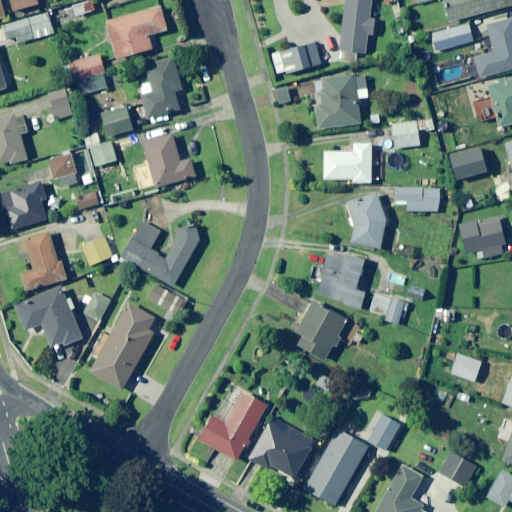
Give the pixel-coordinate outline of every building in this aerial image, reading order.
[(36,5),(34,0),(8,0),(13,12),(36,5)] [(129,2),(128,0),(100,0),(103,9),(129,2)] [(366,35),(371,35),(375,0),(344,0),(340,62),(357,63),(357,53),(364,54),(366,35)] [(511,5),(511,0),(442,0),(449,22),(511,5)] [(87,14),(85,3),(72,6),(74,16),(87,14)] [(150,35),(143,11),(106,21),(117,59),(154,49),(150,35)] [(50,35),(44,15),(2,26),(5,40),(16,37),(17,43),(50,35)] [(511,17),(485,25),(493,53),(473,58),(479,79),(511,69),(511,17)] [(473,42),(468,25),(430,35),(435,52),(473,42)] [(321,65),(316,44),(281,53),(286,74),(321,65)] [(108,87),(98,55),(68,64),(74,82),(76,82),(80,95),(108,87)] [(181,89),(172,58),(144,66),(149,83),(140,85),(143,95),(139,96),(146,120),(183,109),(178,90),(181,89)] [(368,98),(364,73),(313,81),(316,105),(313,106),(316,130),(360,124),(357,100),(368,98)] [(511,79),(489,84),(498,127),(511,124),(511,79)] [(72,115),(65,89),(45,94),(52,121),(72,115)] [(131,130),(124,108),(101,115),(108,137),(131,130)] [(19,135),(27,132),(22,116),(14,118),(13,113),(0,117),(0,164),(9,162),(10,164),(27,159),(19,135)] [(393,149),(419,146),(417,130),(434,129),(433,120),(391,125),(393,149)] [(179,159),(172,136),(170,128),(158,131),(160,139),(143,144),(150,167),(142,169),(147,187),(155,185),(156,188),(194,177),(189,156),(179,159)] [(120,172),(110,141),(89,148),(99,179),(120,172)] [(511,142),(503,145),(511,174),(511,142)] [(353,183),(372,183),(372,181),(384,181),(385,152),(371,152),(371,144),(353,144),(353,153),(325,152),(324,179),(353,180),(353,183)] [(485,172),(478,149),(448,158),(456,181),(485,172)] [(75,175),(69,155),(48,161),(53,181),(75,175)] [(45,201),(39,181),(18,187),(19,189),(2,193),(11,229),(47,220),(42,202),(45,201)] [(467,184),(456,188),(460,199),(471,195),(467,184)] [(406,211),(438,213),(439,200),(441,200),(441,190),(395,187),(394,204),(406,205),(406,211)] [(504,187),(490,189),(493,204),(507,201),(504,187)] [(97,205),(93,192),(75,197),(78,210),(97,205)] [(379,213),(381,199),(358,195),(357,205),(351,204),(347,225),(353,227),(349,244),(379,250),(386,214),(379,213)] [(185,222),(164,259),(149,251),(159,232),(138,221),(118,258),(172,288),(203,232),(185,222)] [(500,247),(503,247),(498,221),(476,226),(475,221),(457,225),(463,255),(476,252),(478,261),(502,256),(500,247)] [(64,279),(48,232),(23,240),(33,270),(20,274),(26,292),(64,279)] [(112,257),(104,237),(81,247),(89,266),(112,257)] [(360,309),(360,306),(365,286),(357,284),(362,260),(326,253),(317,297),(344,303),(343,306),(360,309)] [(186,300),(155,284),(147,299),(179,315),(186,300)] [(408,285),(406,293),(423,297),(425,288),(408,285)] [(82,340),(60,287),(25,301),(13,306),(24,333),(41,326),(50,349),(63,344),(64,347),(82,340)] [(110,301),(94,292),(82,312),(98,322),(110,301)] [(386,316),(384,322),(398,325),(404,298),(390,295),(389,299),(386,316)] [(386,316),(389,299),(374,296),(370,313),(386,316)] [(338,347),(341,341),(350,345),(353,340),(359,343),(366,330),(314,302),(297,333),(302,336),(297,346),(325,361),(333,345),(338,347)] [(94,356),(98,358),(89,373),(121,390),(152,332),(149,330),(154,319),(127,304),(112,331),(102,325),(92,345),(98,348),(94,356)] [(457,311),(440,309),(439,321),(456,322),(457,311)] [(480,362),(456,354),(449,374),(473,382),(480,362)] [(347,382),(322,368),(313,384),(338,397),(347,382)] [(511,376),(502,403),(511,406),(511,376)] [(267,405),(242,392),(225,423),(213,416),(199,441),(236,461),(267,405)] [(399,426),(381,416),(367,442),(385,452),(399,426)] [(310,448),(268,425),(249,460),(269,471),(272,467),(293,479),(310,448)] [(511,429),(501,460),(511,464),(511,429)] [(367,447),(336,431),(305,490),(336,506),(367,447)] [(475,467),(453,453),(440,474),(463,488),(475,467)] [(377,511),(421,511),(419,511),(422,506),(410,499),(422,478),(403,467),(377,511)] [(511,502),(511,474),(502,469),(486,498),(504,508),(508,500),(511,502)]
